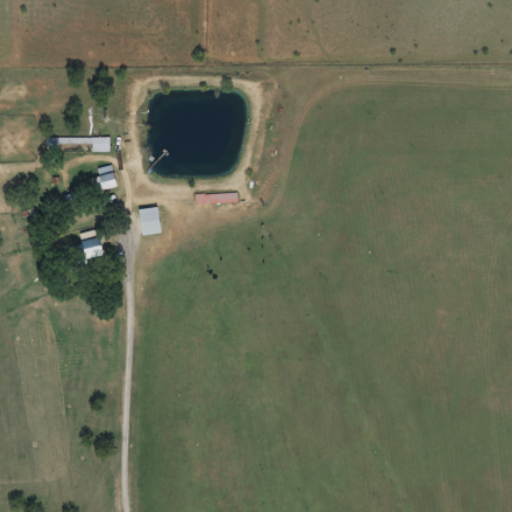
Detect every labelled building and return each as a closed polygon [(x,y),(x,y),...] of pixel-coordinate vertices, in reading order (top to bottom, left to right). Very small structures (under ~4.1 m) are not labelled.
[(108,153),(108,140),(45,139),(45,149),(90,150),(90,152),(108,153)] [(97,169),(98,178),(93,179),(94,191),(115,189),(113,167),(97,169)] [(237,195),(195,195),(195,205),(237,205),(237,195)] [(139,236),(159,235),(156,208),(136,210),(139,236)] [(78,262),(102,256),(96,233),(72,238),(78,262)]
